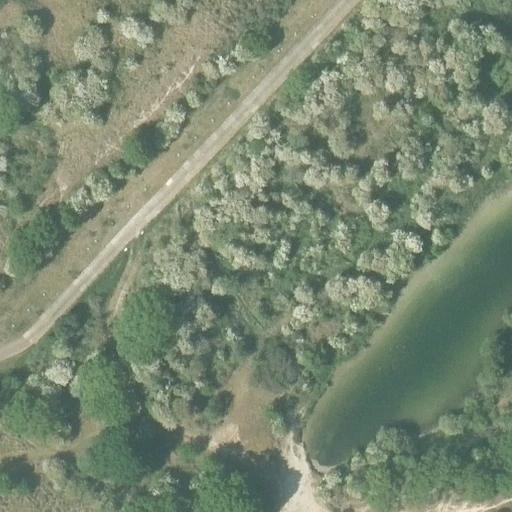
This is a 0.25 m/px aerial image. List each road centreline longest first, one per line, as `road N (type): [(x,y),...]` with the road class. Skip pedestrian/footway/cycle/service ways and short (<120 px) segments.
road 1 (track): [(0,352),(76,293),(352,0)]
road 2 (track): [(150,420),(133,406),(109,341),(109,315),(140,224)]
